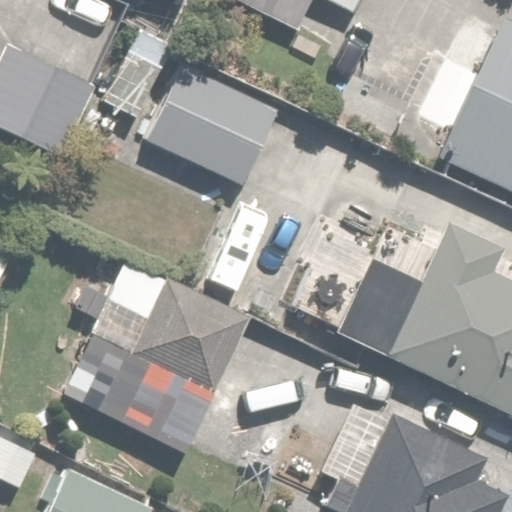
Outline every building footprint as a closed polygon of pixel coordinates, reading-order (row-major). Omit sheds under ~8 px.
[(348,0),(234,0),(290,25),(301,0),(334,0),(346,5),(348,0)] [(511,15),(504,11),(436,144),(511,182),(511,15)] [(160,55),(120,37),(92,97),(132,116),(160,55)] [(89,80),(1,39),(0,40),(0,125),(56,151),(89,80)] [(275,104),(179,63),(147,138),(242,179),(275,104)] [(413,276),(362,253),(328,330),(511,412),(511,248),(440,216),(413,276)] [(251,317),(122,251),(82,328),(211,395),(251,317)] [(336,506),(333,511),(511,511),(511,486),(479,471),(487,455),(388,410),(384,419),(349,403),(320,465),(332,470),(319,498),(336,506)] [(0,431),(0,481),(18,490),(38,449),(0,431)] [(146,511),(151,504),(67,464),(44,511),(146,511)]
